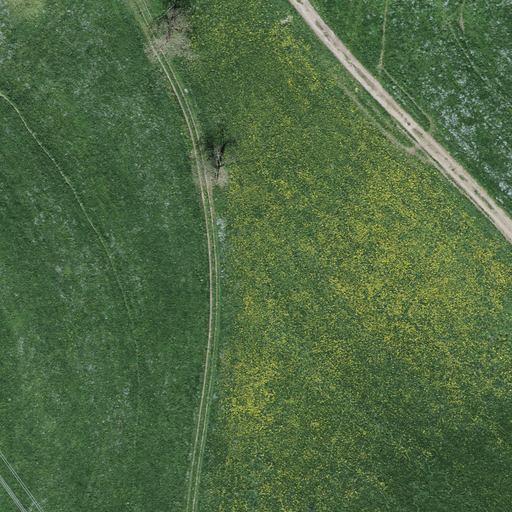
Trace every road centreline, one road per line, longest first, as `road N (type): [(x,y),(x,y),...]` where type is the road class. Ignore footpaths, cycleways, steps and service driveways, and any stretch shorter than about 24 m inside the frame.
road 1 (track): [(189,511),(211,299),(204,177),(174,76),(135,0)]
road 2 (track): [(296,0),(511,236)]
